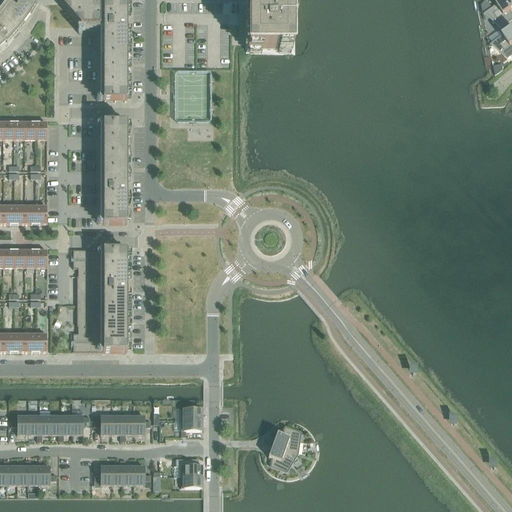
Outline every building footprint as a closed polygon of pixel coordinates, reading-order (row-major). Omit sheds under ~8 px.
[(511,5),(508,0),(504,0),(485,14),(501,29),(504,27),(509,23),(511,21),(511,14),(511,12),(511,10),(511,5)] [(16,9),(7,3),(4,7),(2,11),(0,13),(0,12),(0,51),(8,43),(23,27),(26,22),(30,17),(33,11),(36,6),(19,3),(16,9)] [(100,5),(59,5),(80,29),(100,29),(100,5)] [(127,5),(103,5),(103,104),(127,104),(127,30),(123,30),(123,21),(127,21),(127,5)] [(247,7),(247,52),(272,52),(292,52),(292,50),(292,7),(247,7)] [(511,29),(508,33),(491,45),(508,60),(511,56),(511,29)] [(3,143),(14,143),(14,125),(3,125),(3,143)] [(14,143),(25,143),(25,125),(14,125),(14,143)] [(25,143),(36,143),(36,125),(25,125),(25,143)] [(36,125),(36,143),(47,143),(47,125),(36,125)] [(127,227),(127,195),(123,195),(123,186),(127,186),(127,125),(103,125),(103,227),(127,227)] [(3,227),(14,227),(14,209),(3,209),(3,227)] [(14,227),(25,227),(25,209),(14,209),(14,227)] [(25,227),(36,227),(36,209),(25,209),(25,227)] [(36,209),(36,227),(47,227),(47,209),(36,209)] [(3,270),(14,270),(14,253),(3,253),(3,270)] [(14,270),(25,270),(25,253),(14,253),(14,270)] [(25,270),(36,270),(36,253),(25,253),(25,270)] [(36,253),(36,270),(47,270),(47,253),(36,253)] [(77,329),(78,329),(78,336),(73,336),(73,355),(127,355),(127,293),(123,293),(123,284),(127,284),(127,253),(73,253),(73,271),(78,271),(78,278),(77,278),(77,329)] [(3,355),(14,355),(14,337),(3,337),(3,355)] [(14,355),(25,355),(25,337),(14,337),(14,355)] [(25,355),(36,355),(36,337),(25,337),(25,355)] [(36,337),(36,355),(46,355),(46,337),(36,337)] [(181,422),(202,422),(202,411),(181,411),(181,422)] [(28,438),(28,419),(17,419),(17,424),(17,430),(17,438),(28,438)] [(39,419),(28,419),(28,438),(37,438),(39,438),(39,419)] [(39,438),(42,438),(50,438),(50,419),(39,419),(39,438)] [(61,419),(50,419),(50,438),(58,438),(61,438),(61,419)] [(72,419),(61,419),(61,438),(63,438),(72,438),(72,419)] [(83,419),(72,419),(72,438),(83,438),(83,430),(83,424),(83,419)] [(112,419),(100,419),(100,438),(112,438),(112,419)] [(122,419),(112,419),(112,438),(120,438),(122,438),(122,419)] [(133,419),(122,419),(122,438),(125,438),(133,438),(133,419)] [(145,419),(133,419),(133,438),(145,438),(145,430),(145,424),(145,419)] [(181,434),(186,434),(202,434),(202,422),(181,422),(181,434)] [(277,435),(273,447),(297,456),(301,435),(285,429),(281,437),(277,435)] [(297,456),(273,447),(268,459),(272,460),(271,469),(286,475),(297,456)] [(181,468),(181,479),(202,479),(202,468),(186,468),(181,468)] [(17,469),(9,469),(6,469),(6,488),(17,488),(17,469)] [(28,469),(25,469),(17,469),(17,488),(28,488),(28,469)] [(39,469),(30,469),(28,469),(28,488),(39,488),(39,469)] [(39,469),(39,488),(50,488),(50,483),(50,477),(50,469),(39,469)] [(100,477),(100,483),(100,488),(112,488),(112,469),(100,469),(100,477)] [(120,469),(112,469),(112,488),(122,488),(122,469),(120,469)] [(133,469),(125,469),(122,469),(122,488),(133,488),(133,469)] [(144,469),(133,469),(133,488),(144,488),(144,469)] [(202,479),(181,479),(181,491),(202,491),(202,479)]
